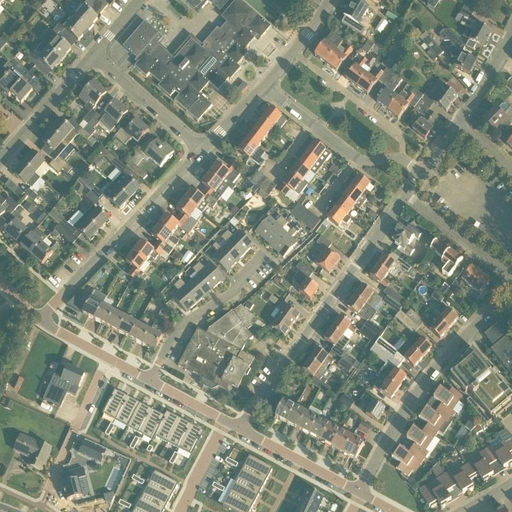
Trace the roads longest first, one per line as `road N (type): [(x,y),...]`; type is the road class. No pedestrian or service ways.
road 1 (residential): [(241,429),(404,196)]
road 2 (residential): [(358,492),(420,389),(502,297)]
road 3 (residential): [(39,320),(201,150)]
road 4 (residential): [(150,380),(176,331),(233,293),(262,258)]
road 5 (residential): [(402,157),(401,140),(293,52)]
road 6 (residential): [(48,493),(107,357)]
road 7 (residential): [(404,196),(502,277),(502,297)]
road 8 (residential): [(201,150),(94,56)]
road 9 (residential): [(0,160),(94,56)]
road 10 (residential): [(358,492),(241,429)]
